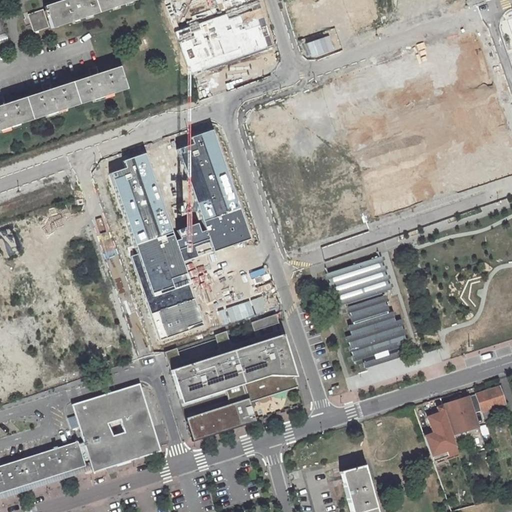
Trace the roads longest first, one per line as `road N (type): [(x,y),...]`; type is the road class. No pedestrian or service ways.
road 1 (residential): [(186,471),(77,155)]
road 2 (residential): [(511,188),(278,270)]
road 3 (residential): [(296,76),(488,6)]
road 4 (residential): [(511,362),(330,425)]
road 5 (residential): [(278,270),(220,104)]
road 6 (residential): [(330,425),(278,270)]
road 7 (residential): [(77,155),(220,104)]
road 8 (unknown): [(292,314),(151,368)]
road 9 (residential): [(55,511),(186,471)]
